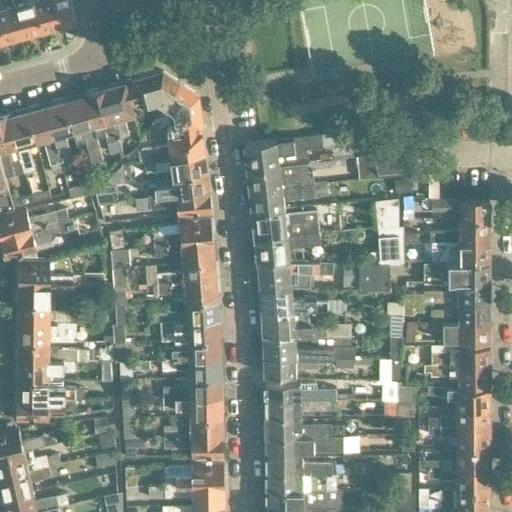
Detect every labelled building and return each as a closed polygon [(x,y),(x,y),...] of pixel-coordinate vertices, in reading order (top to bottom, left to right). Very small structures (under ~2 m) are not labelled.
[(0,0),(0,23),(4,38),(22,34),(13,0),(0,0)] [(13,0),(22,34),(42,28),(34,0),(13,0)] [(54,25),(61,23),(54,0),(34,0),(42,28),(43,28),(44,30),(47,32),(53,30),(55,27),(54,25)] [(54,0),(61,23),(76,19),(72,0),(54,0)] [(162,69),(125,80),(131,103),(156,96),(165,102),(179,81),(162,69)] [(125,80),(104,85),(117,136),(128,133),(123,114),(133,112),(131,103),(125,80)] [(179,81),(165,102),(173,108),(175,123),(169,124),(167,127),(167,134),(202,130),(197,93),(179,81)] [(104,85),(83,91),(84,93),(92,123),(96,137),(105,134),(110,153),(121,149),(120,147),(117,136),(104,85)] [(77,93),(63,96),(72,129),(75,141),(84,138),(92,167),(103,164),(96,137),(92,123),(84,93),(78,95),(77,93)] [(53,102),(46,104),(57,145),(61,160),(72,157),(65,131),(72,129),(63,96),(52,99),(53,102)] [(38,103),(26,107),(35,139),(44,136),(51,163),(61,160),(57,145),(46,104),(39,106),(38,103)] [(8,111),(24,170),(34,167),(27,141),(35,139),(26,107),(15,109),(16,112),(9,114),(8,111)] [(1,113),(0,113),(0,154),(6,175),(24,170),(8,111),(7,112),(8,114),(2,116),(1,113)] [(262,140),(245,142),(247,166),(280,163),(279,161),(302,158),(302,149),(307,148),(332,145),(352,142),(356,142),(354,128),(308,134),(293,136),(264,140),(262,140)] [(146,148),(137,149),(138,158),(144,158),(202,150),(202,144),(204,143),(202,130),(167,134),(169,143),(145,146),(146,148)] [(377,176),(413,172),(413,168),(414,156),(415,148),(375,152),(377,176)] [(202,150),(144,158),(145,168),(172,165),(173,174),(208,170),(206,158),(203,158),(202,150)] [(0,209),(14,206),(6,175),(0,154),(0,209)] [(61,160),(51,163),(53,172),(64,169),(61,160)] [(120,162),(100,181),(101,184),(125,181),(122,162),(120,162)] [(280,165),(280,163),(247,166),(250,189),(314,183),(313,170),(306,171),(305,162),(280,165)] [(174,181),(147,185),(148,196),(207,189),(207,182),(209,182),(208,170),(173,174),(174,181)] [(428,196),(438,196),(438,188),(438,172),(428,172),(428,196)] [(410,176),(395,178),(396,190),(412,188),(411,182),(410,176)] [(327,181),(314,183),(250,189),(252,209),(285,206),(284,198),(315,195),(328,194),(327,181)] [(86,183),(69,187),(71,195),(88,191),(87,187),(86,183)] [(116,187),(94,189),(97,201),(117,199),(116,187)] [(41,189),(30,192),(32,201),(43,198),(41,189)] [(148,196),(134,197),(135,209),(176,205),(177,212),(212,209),(211,196),(208,197),(207,189),(148,196)] [(30,192),(18,195),(21,204),(32,201),(30,192)] [(438,197),(431,197),(431,208),(458,208),(458,216),(489,216),(489,196),(488,196),(438,197)] [(25,208),(0,215),(0,233),(1,236),(57,220),(66,217),(63,206),(54,209),(28,216),(25,208)] [(252,209),(255,236),(319,231),(317,217),(316,208),(301,209),(285,211),(285,206),(252,209)] [(3,242),(0,243),(3,255),(53,241),(50,233),(73,227),(71,216),(66,217),(57,220),(1,236),(3,242)] [(458,228),(430,228),(430,240),(432,240),(489,240),(489,216),(458,216),(458,228)] [(179,230),(153,233),(154,243),(213,238),(212,231),(215,231),(213,219),(179,221),(179,230)] [(121,228),(107,229),(110,248),(123,247),(121,228)] [(320,244),(319,231),(255,236),(257,259),(290,260),(289,247),(320,244)] [(403,240),(418,240),(418,231),(403,231),(403,240)] [(378,249),(369,249),(370,262),(393,262),(400,262),(398,233),(377,234),(378,249)] [(213,238),(154,243),(155,253),(182,251),(183,260),(217,258),(216,246),(213,246),(213,238)] [(432,259),(489,259),(489,240),(432,240),(432,259)] [(110,248),(109,248),(111,268),(125,266),(130,266),(128,247),(123,247),(110,248)] [(16,261),(15,274),(18,274),(18,281),(76,282),(83,282),(107,283),(107,271),(71,271),(68,257),(50,262),(16,261)] [(183,267),(156,269),(157,282),(216,278),(216,270),(218,270),(217,258),(183,260),(183,267)] [(290,260),(257,259),(258,263),(259,284),(293,285),(309,285),(310,271),(333,272),(333,261),(290,260)] [(432,259),(424,259),(424,280),(450,280),(456,279),(459,279),(489,278),(489,259),(432,259)] [(345,261),(344,285),(362,285),(362,262),(345,261)] [(370,262),(362,262),(362,285),(362,289),(393,289),(393,262),(370,262)] [(125,266),(111,268),(112,286),(124,285),(127,285),(125,266)] [(157,282),(145,283),(146,287),(146,292),(158,291),(174,290),(185,289),(186,298),(220,296),(219,285),(217,285),(216,278),(157,282)] [(490,300),(489,278),(459,279),(459,289),(424,289),(425,292),(407,292),(406,300),(415,300),(425,300),(459,300),(490,300)] [(15,288),(15,299),(50,300),(50,292),(76,292),(83,292),(83,282),(76,282),(18,281),(18,288),(15,288)] [(293,285),(259,284),(261,307),(295,308),(309,309),(327,310),(327,298),(316,298),(316,295),(303,295),(303,297),(294,297),(293,285)] [(124,285),(112,286),(113,302),(125,302),(124,285)] [(158,307),(150,308),(151,320),(159,319),(160,319),(219,317),(219,309),(221,309),(220,296),(186,298),(187,305),(158,307)] [(327,298),(327,310),(339,310),(340,298),(327,298)] [(15,299),(15,312),(17,312),(17,318),(76,320),(76,308),(50,308),(50,300),(15,299)] [(405,312),(406,300),(386,300),(386,312),(405,312)] [(415,300),(406,300),(405,312),(405,314),(415,314),(415,300)] [(490,320),(490,300),(459,300),(459,307),(432,307),(432,321),(490,320)] [(94,301),(94,320),(98,320),(110,320),(109,301),(94,301)] [(125,302),(113,302),(114,322),(122,321),(126,321),(125,302)] [(295,308),(261,307),(263,332),(296,333),(310,333),(327,333),(349,334),(350,322),(309,321),(309,309),(295,308)] [(219,317),(160,319),(161,339),(188,338),(223,337),(222,324),(220,324),(219,317)] [(15,326),(14,338),(50,339),(75,339),(76,320),(17,318),(17,327),(15,326)] [(432,321),(432,330),(441,330),(441,339),(460,339),(490,339),(490,320),(432,321)] [(114,322),(111,322),(112,340),(123,340),(122,321),(114,322)] [(405,321),(404,339),(415,339),(415,321),(405,321)] [(296,333),(263,332),(263,333),(263,354),(320,355),(323,355),(327,355),(335,356),(354,356),(355,345),(349,344),(327,344),(310,344),(297,343),(296,333)] [(188,345),(161,346),(161,356),(221,355),(220,348),(223,348),(223,337),(188,338),(188,345)] [(14,338),(14,351),(17,350),(17,358),(76,359),(82,359),(82,347),(50,347),(50,339),(14,338)] [(123,340),(112,340),(113,360),(119,359),(124,359),(127,359),(126,340),(123,340)] [(447,343),(432,343),(432,363),(490,364),(490,357),(490,345),(490,343),(459,343),(447,343)] [(320,355),(263,354),(264,373),(296,372),(296,366),(323,366),(323,355),(320,355)] [(221,355),(161,356),(161,368),(188,367),(189,375),(224,375),(223,362),(221,363),(221,355)] [(335,356),(334,367),(353,368),(354,368),(354,364),(354,356),(335,356)] [(359,356),(359,364),(369,365),(370,356),(359,356)] [(380,357),(380,379),(391,379),(391,363),(391,357),(380,357)] [(14,365),(14,377),(62,377),(62,370),(76,370),(76,359),(17,358),(17,365),(14,365)] [(124,359),(119,359),(120,376),(132,376),(131,359),(127,359),(124,359)] [(109,360),(101,360),(101,377),(111,377),(109,360)] [(391,363),(391,379),(400,379),(401,363),(391,363)] [(432,363),(425,363),(425,371),(432,371),(432,375),(459,375),(459,382),(490,382),(490,364),(432,363)] [(189,384),(162,384),(162,396),(222,395),(222,387),(224,387),(224,375),(189,375),(189,384)] [(132,376),(120,376),(121,396),(133,396),(132,376)] [(14,377),(14,389),(16,389),(16,396),(75,396),(84,396),(84,386),(75,386),(75,384),(62,384),(62,377),(14,377)] [(371,378),(371,382),(382,383),(380,400),(386,400),(398,400),(414,401),(414,384),(400,384),(400,379),(391,379),(380,379),(371,378)] [(316,380),(264,380),(265,397),(334,397),(345,398),(356,398),(356,393),(334,393),(334,386),(316,386),(316,380)] [(445,385),(427,385),(427,394),(439,394),(445,395),(456,396),(456,405),(490,405),(490,385),(450,385),(445,385)] [(222,395),(162,396),(163,406),(189,406),(189,414),(225,414),(224,402),(222,402),(222,395)] [(14,404),(14,416),(48,416),(48,408),(75,408),(75,396),(16,396),(16,404),(14,404)] [(133,396),(121,396),(122,415),(134,415),(133,396)] [(301,417),(301,413),(301,408),(334,408),(334,397),(264,397),(265,417),(301,417)] [(398,400),(398,415),(414,415),(414,405),(414,401),(398,400)] [(428,416),(428,424),(490,424),(490,405),(456,405),(456,414),(450,414),(439,414),(439,416),(428,416)] [(113,413),(93,416),(94,431),(112,427),(114,426),(113,413)] [(189,423),(163,423),(163,434),(223,434),(222,426),(225,426),(225,414),(189,414),(189,423)] [(123,435),(124,435),(135,435),(134,415),(122,415),(123,435)] [(301,417),(265,417),(265,433),(343,433),(343,424),(335,424),(301,423),(301,417)] [(490,443),(490,424),(428,424),(428,433),(439,433),(439,436),(450,436),(450,433),(456,433),(456,443),(490,444),(490,443)] [(19,427),(0,431),(0,452),(23,447),(23,448),(32,446),(55,441),(53,430),(21,437),(19,427)] [(266,450),(302,451),(342,451),(343,433),(265,433),(266,450)] [(223,434),(163,434),(163,445),(190,445),(190,454),(226,453),(225,441),(223,441),(223,434)] [(414,451),(414,434),(401,434),(400,451),(414,451)] [(135,435),(124,435),(125,456),(136,456),(135,435)] [(490,467),(490,444),(456,443),(456,447),(456,457),(450,457),(450,460),(418,459),(418,467),(490,467)] [(23,447),(0,452),(0,474),(48,463),(60,460),(58,452),(46,455),(46,452),(34,455),(32,446),(23,448),(23,447)] [(113,448),(94,452),(95,466),(115,462),(113,448)] [(266,450),(266,471),(335,472),(335,461),(302,460),(302,451),(266,450)] [(48,463),(0,474),(0,483),(3,495),(33,488),(31,479),(51,474),(48,463)] [(191,464),(164,465),(165,484),(224,483),(224,476),(226,476),(226,463),(191,464)] [(343,463),(342,472),(366,472),(366,464),(366,463),(343,463)] [(137,465),(126,465),(126,485),(137,485),(137,465)] [(490,467),(428,467),(428,475),(439,475),(439,477),(456,477),(456,486),(490,486),(490,467)] [(335,488),(335,472),(266,471),(266,488),(335,488)] [(394,489),(410,489),(410,473),(394,473),(394,489)] [(165,484),(148,485),(148,496),(192,495),(192,503),(227,502),(226,490),(224,491),(224,483),(165,484)] [(428,486),(418,486),(418,505),(432,505),(450,505),(490,505),(490,486),(456,486),(441,486),(441,497),(428,497),(428,486)] [(33,488),(3,495),(6,511),(26,511),(57,505),(67,502),(65,491),(55,494),(36,498),(33,488)] [(335,488),(266,488),(267,505),(336,506),(339,507),(339,489),(335,488)] [(115,511),(121,511),(121,489),(103,493),(107,511),(115,511)] [(371,489),(371,507),(372,507),(414,508),(414,489),(410,489),(394,489),(371,489)] [(157,511),(226,511),(227,502),(192,503),(167,504),(168,511),(164,511),(157,511)]
